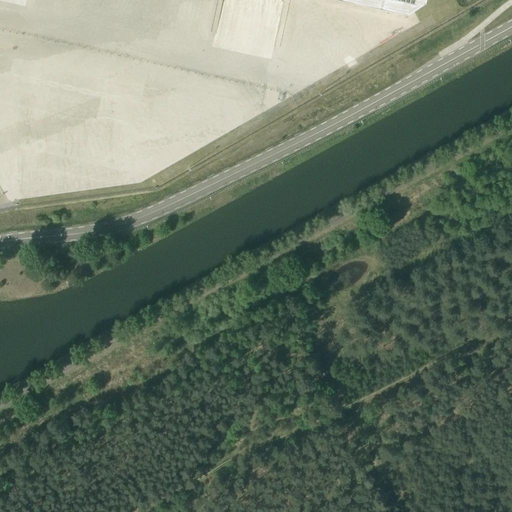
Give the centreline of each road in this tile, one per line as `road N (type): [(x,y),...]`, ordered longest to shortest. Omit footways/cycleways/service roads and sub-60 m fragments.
road 1 (unclassified): [(0,404),(511,123)]
road 2 (secondary): [(0,241),(142,216),(511,28)]
road 3 (track): [(341,410),(138,511)]
